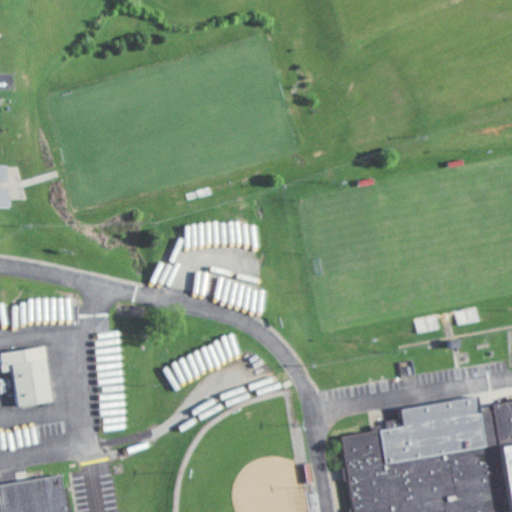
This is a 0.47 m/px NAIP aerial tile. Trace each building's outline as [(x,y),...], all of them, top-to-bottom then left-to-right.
[(8,164),(0,164),(0,181),(9,181),(8,164)] [(0,205),(11,206),(12,188),(0,187),(0,205)] [(20,406),(54,402),(47,346),(2,352),(5,372),(16,371),(20,406)] [(511,511),(511,397),(335,434),(347,511),(511,511)] [(0,511),(71,511),(67,476),(0,484),(0,511)]
